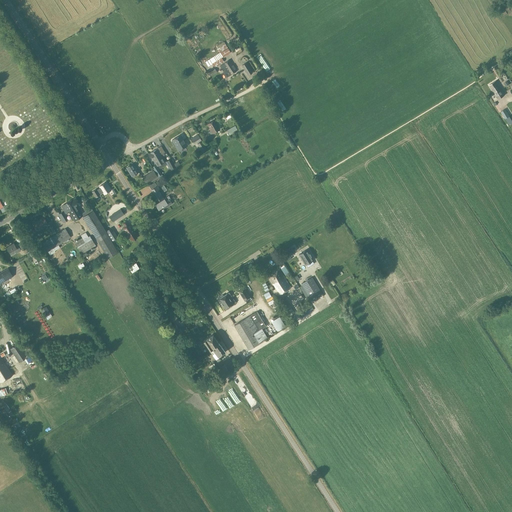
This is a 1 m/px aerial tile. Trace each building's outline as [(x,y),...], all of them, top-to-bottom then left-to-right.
[(215,67),(224,62),(223,60),(224,59),(223,57),(231,53),(224,42),(216,46),(218,48),(217,49),(220,53),(206,62),(208,66),(209,66),(211,68),(214,66),(215,67)] [(258,54),(255,56),(261,64),(265,62),(258,54)] [(220,66),(227,77),(237,71),(230,60),(220,66)] [(253,73),(246,62),(242,65),(248,75),(253,73)] [(209,77),(217,72),(214,68),(206,73),(209,77)] [(494,93),(501,88),(496,81),(489,86),(494,93)] [(505,95),(501,88),(494,93),(498,99),(505,95)] [(505,119),(509,116),(505,109),(501,112),(505,119)] [(229,113),(218,120),(220,124),(232,118),(229,113)] [(214,134),(220,131),(215,122),(209,125),(214,134)] [(235,126),(227,130),(230,135),(238,130),(235,126)] [(187,145),(181,134),(172,140),(172,141),(171,141),(175,147),(176,147),(178,151),(187,145)] [(198,144),(202,152),(207,149),(202,141),(198,144)] [(151,158),(153,157),(156,161),(155,162),(157,165),(163,162),(161,159),(163,158),(161,155),(165,153),(161,147),(157,149),(148,154),(151,158)] [(165,162),(170,171),(174,169),(169,160),(165,162)] [(132,177),(138,172),(133,164),(127,168),(132,177)] [(153,167),(159,177),(162,174),(156,165),(153,167)] [(143,178),(147,184),(157,179),(159,178),(158,176),(158,177),(153,171),(143,178)] [(92,192),(95,197),(99,194),(102,191),(104,194),(111,190),(105,182),(99,186),(100,187),(96,189),(92,192)] [(160,190),(158,187),(152,190),(154,194),(160,202),(155,205),(158,209),(164,205),(165,208),(172,203),(170,200),(171,199),(169,195),(164,198),(159,191),(160,190)] [(115,197),(107,205),(113,211),(121,203),(115,197)] [(73,199),(68,202),(70,206),(70,207),(70,208),(72,207),(73,208),(75,212),(80,210),(77,206),(80,204),(76,198),(73,199)] [(70,206),(68,202),(64,204),(61,206),(66,213),(69,211),(74,221),(82,216),(91,231),(92,230),(96,232),(103,228),(92,208),(82,214),(80,210),(75,212),(73,208),(72,207),(70,208),(70,207),(70,206)] [(109,216),(112,221),(124,214),(121,209),(109,216)] [(62,212),(58,215),(63,223),(67,220),(62,212)] [(37,231),(36,230),(48,224),(44,217),(32,224),(34,227),(31,228),(34,233),(37,231)] [(52,220),(48,223),(54,233),(58,231),(52,220)] [(137,236),(134,231),(130,224),(129,224),(127,221),(123,224),(124,225),(120,231),(122,234),(125,231),(128,235),(131,240),(137,236)] [(54,251),(60,247),(58,245),(71,238),(65,228),(42,243),(50,255),(55,252),(54,251)] [(106,231),(113,241),(118,237),(111,228),(106,231)] [(95,238),(108,259),(118,253),(106,232),(95,238)] [(81,254),(96,246),(90,236),(88,237),(86,233),(81,235),(82,238),(74,242),(81,254)] [(11,256),(21,250),(17,244),(15,245),(14,243),(7,247),(11,256)] [(300,252),(295,244),(291,247),(283,253),(288,261),(292,258),(290,257),(295,254),(295,255),(300,252)] [(307,250),(299,255),(305,265),(306,264),(308,267),(314,264),(312,261),(313,260),(311,257),(311,256),(309,254),(310,253),(309,253),(307,250)] [(35,263),(41,260),(36,251),(30,254),(35,263)] [(136,263),(129,268),(133,273),(140,269),(136,263)] [(0,284),(13,277),(8,268),(0,272),(0,284)] [(278,282),(284,278),(284,277),(279,270),(268,277),(273,285),(274,284),(276,287),(280,284),(278,282)] [(323,295),(312,277),(301,284),(312,301),(323,295)] [(291,287),(284,278),(278,282),(280,284),(276,287),(280,294),(291,287)] [(244,288),(239,291),(243,298),(248,295),(244,288)] [(231,301),(227,294),(223,296),(223,295),(219,297),(220,298),(219,299),(226,309),(233,305),(233,304),(235,303),(233,300),(231,301)] [(294,313),(284,297),(282,298),(281,297),(278,300),(289,316),(294,313)] [(41,310),(46,317),(51,314),(45,307),(41,310)] [(259,343),(267,338),(262,329),(266,326),(257,312),(250,316),(234,325),(249,349),(259,343)] [(280,317),(272,322),(278,332),(285,327),(284,324),(280,317)] [(176,336),(182,332),(180,328),(179,329),(177,326),(172,329),(174,332),(173,332),(176,336)] [(214,345),(218,343),(213,335),(206,339),(204,341),(199,345),(202,349),(206,346),(207,347),(206,348),(209,351),(210,350),(210,351),(213,349),(212,348),(215,347),(214,345)] [(10,349),(19,363),(28,357),(19,343),(10,349)] [(219,343),(218,343),(214,345),(215,347),(212,348),(213,349),(214,350),(213,351),(214,354),(216,353),(218,357),(225,352),(219,343)] [(0,381),(1,383),(12,376),(0,356),(0,381)] [(218,376),(228,370),(225,365),(217,369),(215,366),(211,369),(214,375),(217,374),(218,376)] [(226,394),(222,396),(227,408),(231,406),(226,394)] [(217,401),(222,412),(227,409),(221,399),(217,401)] [(13,415),(3,400),(0,402),(0,409),(7,419),(13,415)] [(234,407),(236,412),(244,408),(242,403),(234,407)]
